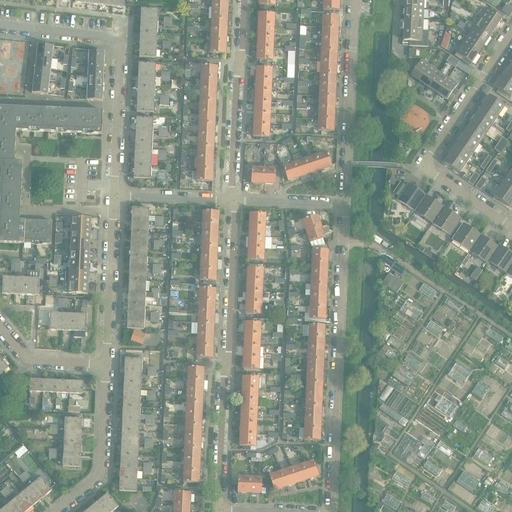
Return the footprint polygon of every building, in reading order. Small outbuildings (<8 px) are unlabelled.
[(123,0),(111,0),(111,7),(123,8),(123,0)] [(338,0),(323,0),(323,10),(338,11),(338,0)] [(423,0),(404,0),(404,8),(423,9),(423,0)] [(227,8),(212,7),(211,19),(227,20),(227,8)] [(423,9),(404,8),(404,19),(423,20),(423,18),(427,19),(428,18),(428,12),(427,11),(423,11),(423,9)] [(486,8),(480,17),(495,28),(502,19),(486,8)] [(141,9),(140,21),(157,22),(158,9),(141,9)] [(258,13),(258,24),(274,25),(274,14),(258,13)] [(322,16),(322,26),(338,27),(338,17),(322,16)] [(495,28),(480,17),(474,26),(489,37),(495,28)] [(227,20),(211,19),(211,31),(226,31),(227,20)] [(423,20),(404,19),(404,30),(422,31),(423,20)] [(157,22),(140,21),(140,33),(157,34),(157,22)] [(274,25),(258,24),(257,36),(273,36),(274,25)] [(338,27),(322,26),(321,38),(337,39),(338,27)] [(489,37),(474,26),(468,35),(483,46),(489,37)] [(422,31),(404,30),(403,41),(422,42),(422,31)] [(226,31),(211,31),(210,42),(226,43),(226,31)] [(157,34),(140,33),(139,45),(156,46),(157,34)] [(483,46),(468,35),(462,44),(477,55),(483,46)] [(273,36),(257,36),(257,48),(272,48),(273,36)] [(337,39),(321,38),(321,50),(337,50),(337,39)] [(226,43),(210,42),(210,54),(225,55),(226,43)] [(477,55),(462,44),(456,53),(463,59),(462,61),(469,66),(471,64),(477,55)] [(52,59),(53,47),(37,45),(36,57),(52,59)] [(156,46),(139,45),(139,57),(156,58),(156,46)] [(272,48),(257,48),(256,60),(272,61),(272,48)] [(337,50),(321,50),(320,62),(336,62),(337,50)] [(104,65),(104,52),(88,52),(88,64),(104,65)] [(50,71),(52,59),(36,57),(34,69),(50,71)] [(410,76),(419,82),(430,66),(421,60),(410,76)] [(336,62),(320,62),(320,73),(336,74),(336,62)] [(138,63),(138,76),(155,77),(155,64),(138,63)] [(103,77),(104,65),(88,64),(87,76),(103,77)] [(201,66),(201,78),(216,78),(217,67),(216,67),(210,67),(201,66)] [(430,66),(419,82),(428,88),(439,72),(430,66)] [(256,68),(255,79),(271,79),(272,69),(256,68)] [(511,70),(508,68),(501,77),(511,84),(511,70)] [(49,83),(50,71),(34,69),(33,81),(49,83)] [(439,72),(428,88),(437,94),(448,78),(439,72)] [(336,74),(320,73),(319,85),(335,85),(336,74)] [(103,89),(103,77),(87,76),(87,88),(103,89)] [(155,77),(138,76),(137,88),(154,89),(155,77)] [(511,95),(511,84),(501,77),(495,87),(510,98),(511,95)] [(216,78),(201,78),(200,89),(216,90),(216,78)] [(448,78),(437,94),(446,100),(447,100),(450,103),(455,96),(451,94),(457,85),(448,78)] [(271,79),(255,79),(255,90),(271,91),(271,79)] [(48,95),(49,83),(33,81),(32,93),(48,95)] [(335,85),(319,85),(319,97),(335,97),(335,85)] [(102,101),(103,89),(87,88),(86,101),(102,101)] [(154,89),(137,88),(137,100),(154,101),(154,89)] [(216,90),(200,89),(200,101),(215,101),(216,90)] [(271,91),(255,90),(254,102),(270,103),(271,91)] [(489,96),(482,106),(498,116),(505,106),(489,96)] [(335,97),(319,97),(318,107),(334,108),(335,97)] [(154,101),(137,100),(136,112),(153,113),(154,101)] [(215,101),(200,101),(199,113),(215,113),(215,101)] [(270,103),(254,102),(254,114),(270,115),(270,103)] [(21,108),(0,106),(0,134),(15,135),(15,131),(19,131),(21,108)] [(482,106),(476,115),(492,126),(498,116),(482,106)] [(334,108),(318,107),(318,119),(334,119),(334,108)] [(48,109),(21,108),(19,131),(29,131),(29,129),(39,129),(38,132),(47,132),(48,109)] [(75,110),(48,109),(47,132),(56,133),(56,130),(66,131),(65,133),(74,133),(75,110)] [(102,111),(75,110),(74,133),(83,134),(83,131),(92,132),(92,134),(101,135),(102,111)] [(215,113),(199,113),(199,124),(214,125),(215,113)] [(270,115),(254,114),(253,125),(269,125),(270,115)] [(476,115),(469,124),(485,135),(492,126),(476,115)] [(136,118),(135,131),(152,131),(153,119),(136,118)] [(334,119),(318,119),(317,131),(333,132),(334,119)] [(214,125),(199,124),(198,135),(214,136),(214,125)] [(469,124),(463,134),(479,144),(485,135),(469,124)] [(269,125),(253,125),(253,137),(268,138),(269,125)] [(152,131),(135,131),(135,143),(152,144),(152,131)] [(15,135),(0,134),(0,161),(14,162),(15,135)] [(463,134),(457,143),(472,154),(479,144),(463,134)] [(214,136),(198,135),(198,147),(213,148),(214,136)] [(152,151),(152,144),(135,143),(134,155),(151,155),(158,156),(158,151),(152,151)] [(457,143),(450,153),(466,163),(472,154),(457,143)] [(213,148),(198,147),(197,158),(213,159),(213,148)] [(327,152),(315,156),(320,171),(332,167),(327,152)] [(466,163),(450,153),(444,163),(459,173),(466,163)] [(151,155),(134,155),(134,166),(151,167),(151,155)] [(315,156),(304,159),(309,174),(320,171),(315,156)] [(213,159),(197,158),(197,170),(212,170),(213,159)] [(304,159),(293,163),(298,178),(309,174),(304,159)] [(0,161),(0,169),(1,170),(0,180),(0,179),(0,188),(21,189),(22,162),(14,162),(0,161)] [(282,167),(287,182),(298,178),(293,163),(282,167)] [(150,179),(151,167),(134,166),(133,179),(133,182),(145,182),(145,179),(150,179)] [(251,184),(262,184),(263,169),(251,168),(251,184)] [(275,169),(263,169),(262,184),(274,185),(275,169)] [(212,170),(197,170),(196,181),(212,182),(212,170)] [(479,176),(474,172),(467,182),(473,186),(479,176)] [(486,181),(481,177),(475,187),(480,191),(486,181)] [(511,180),(507,177),(500,187),(511,194),(511,180)] [(397,200),(415,212),(426,196),(408,184),(406,186),(400,182),(393,193),(398,197),(397,200)] [(511,203),(511,194),(500,187),(494,196),(509,207),(511,203)] [(21,189),(0,188),(0,215),(20,216),(21,189)] [(443,208),(426,196),(415,212),(432,224),(443,208)] [(148,217),(149,209),(132,208),(131,221),(148,221),(154,222),(155,217),(148,217)] [(461,220),(443,208),(432,224),(450,236),(461,220)] [(203,212),(202,224),(218,224),(218,212),(203,212)] [(249,214),(249,225),(265,226),(265,214),(249,214)] [(20,216),(0,215),(0,242),(23,244),(23,220),(19,220),(20,216)] [(321,227),(317,216),(302,220),(306,232),(321,227)] [(72,218),(71,229),(90,230),(91,218),(72,218)] [(51,222),(23,220),(23,244),(32,244),(32,242),(42,242),(42,245),(50,245),(51,222)] [(148,221),(131,221),(131,233),(148,233),(148,221)] [(218,224),(202,224),(202,235),(217,236),(218,224)] [(451,240),(469,252),(480,236),(462,224),(451,240)] [(265,226),(249,225),(248,237),(264,238),(265,226)] [(324,238),(321,227),(306,232),(309,243),(323,238),(324,238)] [(90,230),(71,229),(71,239),(90,240),(90,230)] [(148,233),(131,233),(130,245),(147,245),(148,233)] [(217,247),(217,236),(202,235),(197,235),(197,247),(201,247),(217,247)] [(498,248),(497,247),(480,236),(469,252),(487,264),(489,262),(498,248)] [(264,238),(248,237),(248,248),(264,249),(264,238)] [(323,238),(309,243),(311,247),(312,247),(325,245),(323,238)] [(90,240),(71,239),(70,250),(89,251),(90,240)] [(147,245),(130,245),(129,257),(147,257),(147,245)] [(511,254),(498,245),(497,247),(498,248),(489,262),(505,273),(511,263),(511,254)] [(217,247),(201,247),(201,258),(216,259),(217,247)] [(264,249),(248,248),(247,260),(263,261),(264,249)] [(89,251),(70,250),(70,261),(89,262),(89,251)] [(312,250),(312,261),(327,261),(328,251),(312,250)] [(147,257),(129,257),(129,269),(146,269),(147,257)] [(216,259),(201,258),(200,270),(216,270),(216,259)] [(400,276),(405,269),(388,258),(384,263),(391,268),(390,269),(400,276)] [(89,262),(70,261),(69,272),(88,272),(89,262)] [(327,261),(312,261),(311,272),(327,273),(327,261)] [(247,268),(247,280),(262,280),(263,269),(247,268)] [(146,269),(129,269),(128,281),(146,281),(146,269)] [(216,270),(200,270),(200,281),(215,282),(216,270)] [(88,272),(69,272),(65,272),(64,282),(69,283),(88,283),(88,272)] [(327,273),(311,272),(311,284),(326,285),(327,273)] [(385,280),(382,284),(396,294),(400,290),(403,285),(388,275),(385,280)] [(2,294),(14,295),(15,278),(3,277),(2,294)] [(27,278),(15,278),(14,295),(26,295),(27,278)] [(39,279),(27,278),(26,295),(38,296),(39,279)] [(262,280),(247,280),(246,291),(262,292),(262,280)] [(146,281),(128,281),(128,293),(145,293),(146,281)] [(88,283),(69,283),(68,294),(87,295),(88,283)] [(433,299),(437,292),(424,283),(419,290),(433,299)] [(326,285),(311,284),(310,290),(310,295),(326,296),(326,285)] [(199,289),(199,301),(215,302),(215,289),(199,289)] [(262,292),(246,291),(245,303),(261,304),(262,292)] [(145,305),(145,298),(151,298),(151,294),(145,293),(128,293),(127,305),(145,305)] [(326,296),(310,295),(310,307),(325,308),(326,296)] [(406,300),(400,312),(416,320),(423,308),(406,300)] [(215,302),(199,301),(198,312),(214,313),(215,302)] [(261,304),(245,303),(245,315),(251,315),(261,315),(261,304)] [(145,305),(127,305),(127,317),(144,318),(145,305)] [(325,308),(310,307),(309,319),(325,320),(325,308)] [(214,313),(198,312),(198,324),(213,325),(214,313)] [(49,330),(61,331),(62,314),(50,313),(49,330)] [(74,314),(62,314),(61,331),(73,332),(74,314)] [(86,315),(74,314),(73,332),(86,332),(86,328),(86,315)] [(144,318),(127,317),(126,329),(143,330),(144,318)] [(439,336),(444,329),(430,320),(426,327),(439,336)] [(245,322),(244,334),(260,335),(260,323),(245,322)] [(213,325),(198,324),(197,335),(213,336),(213,325)] [(309,325),(308,336),(324,337),(324,326),(309,325)] [(486,335),(501,341),(504,336),(489,329),(486,335)] [(142,345),(144,337),(145,336),(134,332),(130,341),(142,345)] [(260,335),(244,334),(244,346),(259,346),(260,335)] [(213,336),(197,335),(197,347),(212,348),(213,336)] [(324,337),(308,336),(308,348),(324,348),(324,337)] [(259,346),(244,346),(243,357),(259,358),(259,346)] [(212,348),(197,347),(196,358),(212,359),(212,348)] [(324,348),(308,348),(307,359),(323,360),(324,348)] [(408,354),(404,360),(418,369),(422,362),(408,354)] [(259,358),(243,357),(243,369),(258,370),(259,358)] [(0,375),(8,368),(6,366),(1,359),(0,359),(0,375)] [(125,359),(124,371),(141,372),(142,360),(125,359)] [(323,360),(307,359),(307,371),(322,372),(323,360)] [(465,384),(473,370),(456,360),(448,374),(465,384)] [(188,368),(187,380),(203,380),(204,368),(188,368)] [(141,372),(124,371),(124,383),(141,384),(141,372)] [(322,372),(307,371),(306,383),(322,384),(322,372)] [(242,377),(242,389),(257,389),(258,378),(242,377)] [(43,380),(30,380),(29,392),(43,392),(43,380)] [(57,381),(43,380),(43,392),(56,393),(57,381)] [(203,380),(187,380),(187,391),(203,392),(203,380)] [(70,381),(57,381),(56,393),(69,394),(70,381)] [(83,382),(70,381),(69,394),(83,394),(83,382)] [(479,381),(472,392),(483,399),(490,388),(479,381)] [(141,384),(124,383),(123,396),(140,396),(140,392),(141,384)] [(322,384),(306,383),(306,394),(321,395),(322,384)] [(257,389),(242,389),(241,400),(257,401),(257,389)] [(203,392),(187,391),(186,403),(202,404),(203,392)] [(321,395),(306,394),(305,406),(321,406),(321,395)] [(440,395),(433,406),(451,418),(459,407),(440,395)] [(140,396),(123,396),(123,408),(140,409),(140,396)] [(257,401),(241,400),(241,411),(256,412),(257,401)] [(202,404),(186,403),(186,414),(202,415),(202,404)] [(321,406),(305,406),(305,417),(320,418),(321,406)] [(140,409),(123,408),(122,420),(139,420),(140,409)] [(256,412),(241,411),(240,423),(256,424),(256,412)] [(202,415),(186,414),(185,426),(201,426),(202,415)] [(320,418),(305,417),(304,429),(320,430),(320,418)] [(401,417),(398,421),(405,425),(408,421),(401,417)] [(64,418),(64,431),(81,432),(82,419),(64,418)] [(139,420),(122,420),(121,432),(139,432),(139,420)] [(256,424),(240,423),(240,434),(255,435),(256,424)] [(201,426),(185,426),(185,437),(201,438),(201,426)] [(320,430),(304,429),(300,429),(299,440),(304,440),(319,441),(320,430)] [(81,432),(64,431),(63,443),(81,444),(81,432)] [(139,432),(121,432),(121,444),(138,444),(139,432)] [(255,435),(240,434),(239,446),(242,446),(250,447),(255,447),(255,435)] [(201,438),(185,437),(184,449),(200,449),(201,438)] [(81,444),(63,443),(63,455),(80,455),(81,444)] [(138,456),(138,444),(121,444),(120,455),(138,456)] [(474,455),(489,465),(494,457),(479,448),(474,455)] [(200,449),(184,449),(184,460),(200,460),(200,449)] [(80,455),(63,455),(62,467),(80,468),(80,455)] [(138,456),(120,455),(120,468),(137,468),(138,456)] [(200,460),(184,460),(183,472),(199,472),(200,460)] [(313,461),(302,465),(307,480),(318,476),(313,461)] [(302,465),(291,469),(296,484),(307,480),(302,465)] [(137,468),(120,468),(119,479),(136,480),(137,468)] [(291,469),(280,472),(285,487),(296,484),(291,469)] [(25,471),(21,474),(27,481),(31,478),(25,471)] [(395,471),(392,480),(409,487),(412,477),(395,471)] [(457,482),(473,491),(480,480),(463,471),(457,482)] [(199,472),(183,472),(183,483),(199,484),(199,472)] [(280,472),(269,476),(274,491),(285,487),(280,472)] [(27,481),(21,474),(18,477),(24,484),(27,481)] [(40,477),(31,485),(42,499),(51,491),(40,477)] [(237,493),(249,493),(249,478),(238,477),(237,493)] [(261,478),(249,478),(249,493),(261,494),(261,478)] [(136,480),(119,479),(119,491),(136,492),(136,480)] [(42,499),(31,485),(22,493),(33,506),(42,499)] [(12,493),(7,486),(3,489),(8,496),(12,493)] [(8,496),(3,489),(0,491),(0,492),(5,499),(8,496)] [(190,506),(190,493),(174,492),(174,505),(190,506)] [(25,511),(33,506),(22,493),(12,501),(21,511),(25,511)] [(387,493),(382,501),(396,510),(401,502),(387,493)] [(107,494),(97,502),(105,511),(112,511),(118,507),(107,494)] [(442,507),(451,511),(452,511),(456,506),(445,500),(442,507)] [(481,500),(478,508),(487,511),(492,511),(495,506),(481,500)] [(21,511),(12,501),(3,508),(5,511),(21,511)] [(105,511),(97,502),(88,510),(89,511),(105,511)]
